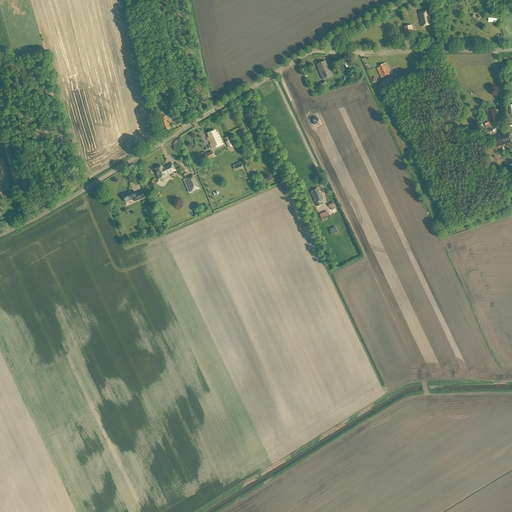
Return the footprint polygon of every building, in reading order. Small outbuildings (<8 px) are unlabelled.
[(422,27),(431,25),(428,11),(419,14),(422,27)] [(322,80),(332,76),(325,61),(319,64),(320,68),(318,70),(322,80)] [(381,78),(390,75),(388,71),(389,70),(386,63),(379,67),(380,68),(377,69),(381,78)] [(174,95),(174,94),(175,94),(174,88),(164,90),(165,96),(169,95),(170,96),(174,95)] [(491,124),(499,122),(495,109),(489,111),(489,112),(488,113),(491,124)] [(163,117),(163,116),(158,117),(160,123),(159,123),(162,131),(168,129),(168,127),(169,127),(168,124),(169,123),(168,122),(166,116),(163,117)] [(212,149),(223,145),(217,133),(216,134),(215,131),(209,133),(209,135),(208,136),(209,138),(207,139),(212,149)] [(494,147),(511,141),(509,131),(499,134),(500,135),(492,138),(494,147)] [(207,160),(214,157),(212,152),(204,155),(207,160)] [(161,167),(155,170),(159,180),(167,176),(166,175),(175,171),(172,165),(162,169),(161,167)] [(200,189),(194,176),(186,180),(192,193),(200,189)] [(317,189),(310,192),(315,203),(319,201),(322,200),(317,189)] [(133,191),(122,195),(125,203),(134,199),(135,202),(145,198),(142,191),(135,194),(133,191)] [(337,233),(335,227),(329,229),(332,235),(337,233)]
